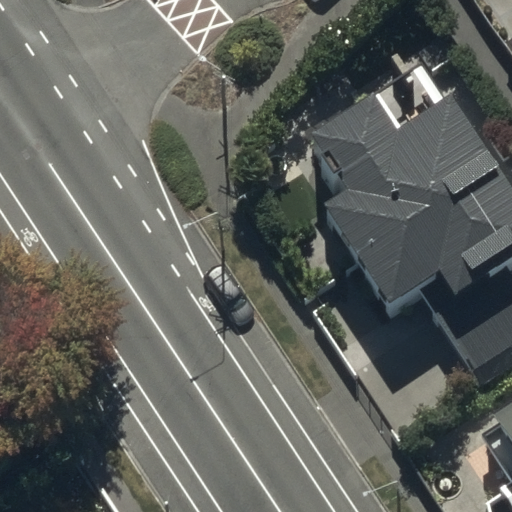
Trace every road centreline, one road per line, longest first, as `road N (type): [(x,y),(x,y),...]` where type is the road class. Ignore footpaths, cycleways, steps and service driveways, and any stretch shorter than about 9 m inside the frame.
road 1 (secondary): [(45,148),(281,511)]
road 2 (residential): [(45,148),(194,0)]
